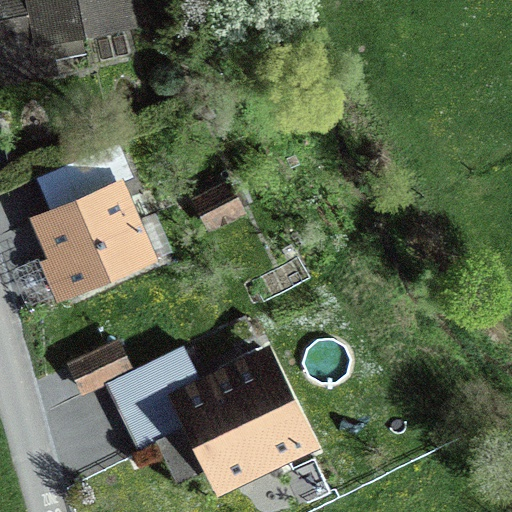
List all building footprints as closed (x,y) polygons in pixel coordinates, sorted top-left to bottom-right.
[(0,0),(0,80),(57,70),(51,35),(137,18),(133,0),(0,0)] [(134,173),(118,136),(36,172),(49,201),(29,210),(48,253),(39,257),(57,298),(159,252),(125,177),(134,173)] [(245,209),(228,175),(193,192),(210,227),(245,209)] [(106,378),(133,365),(118,333),(68,358),(83,389),(106,378)] [(218,489),(320,439),(270,336),(199,370),(167,385),(205,464),(218,489)] [(133,365),(106,378),(139,446),(158,436),(178,477),(205,464),(167,385),(199,370),(185,340),(133,365)]
